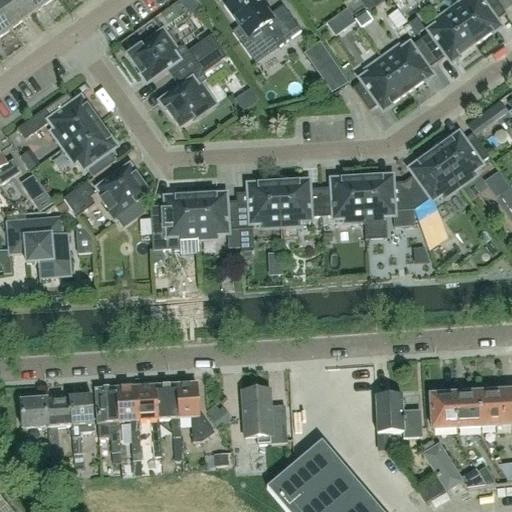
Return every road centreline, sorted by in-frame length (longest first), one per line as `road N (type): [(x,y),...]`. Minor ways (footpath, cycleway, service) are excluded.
road 1 (residential): [(66,37),(152,159),(386,149),(511,59)]
road 2 (residential): [(511,335),(0,367)]
